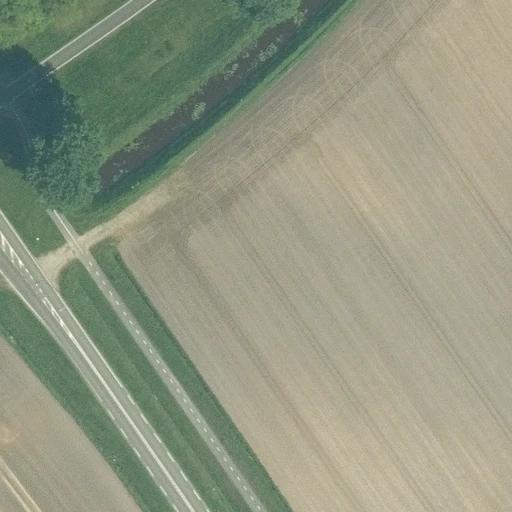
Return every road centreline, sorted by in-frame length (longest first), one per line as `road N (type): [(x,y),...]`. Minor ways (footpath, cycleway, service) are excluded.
road 1 (primary): [(196,511),(0,232)]
road 2 (primary): [(0,101),(140,0)]
